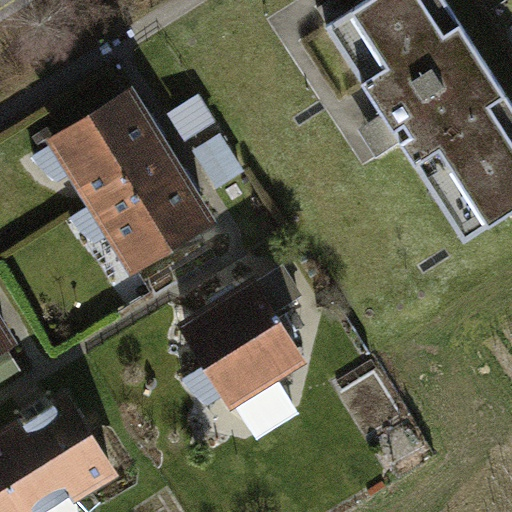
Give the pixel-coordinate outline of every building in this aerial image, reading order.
[(511,105),(444,0),(379,0),(324,36),(465,253),(511,223),(511,105)] [(173,160),(134,96),(54,145),(93,209),(173,160)] [(212,225),(173,160),(93,209),(132,273),(212,225)] [(257,285),(184,330),(232,408),(305,362),(257,285)] [(0,352),(16,343),(0,316),(0,352)] [(68,401),(0,441),(0,511),(56,511),(114,477),(68,401)]
